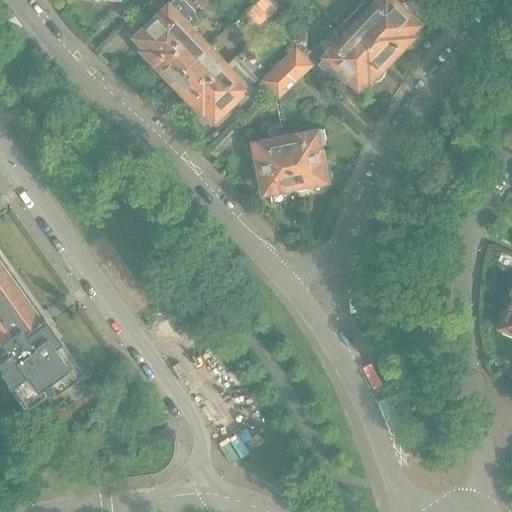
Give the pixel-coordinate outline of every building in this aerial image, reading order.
[(156,62),(192,30),(201,21),(197,17),(197,12),(185,0),(173,0),(157,17),(154,16),(149,21),(149,25),(134,39),(133,45),(139,52),(145,50),(156,62)] [(285,0),(281,4),(287,9),(296,0),(285,0)] [(421,23),(409,12),(409,8),(404,3),(400,3),(396,0),(379,0),(366,15),(402,48),(414,36),(411,33),(421,23)] [(402,48),(366,15),(348,34),(384,67),(391,59),(397,58),(400,54),(401,49),(402,48)] [(384,67),(348,34),(340,26),(325,42),(323,40),(318,45),(323,50),(322,51),(327,56),(325,59),(326,60),(324,62),(336,73),(340,68),(363,90),(372,80),(375,82),(380,80),(385,75),(386,69),(384,67)] [(172,83),(209,47),(192,30),(156,62),(163,69),(164,74),(172,83)] [(315,65),(296,45),(286,55),(306,75),(315,65)] [(192,99),(237,58),(236,57),(227,65),(209,47),(172,83),(179,91),(184,91),(192,99)] [(306,75),(286,55),(279,63),(288,73),(298,82),(306,75)] [(239,97),(254,82),(250,79),(246,83),(239,76),(247,69),(237,58),(192,99),(204,112),(205,116),(209,120),(213,122),(228,107),(232,108),(237,103),(239,101),(239,97)] [(271,90),(288,73),(279,63),(261,80),(271,90)] [(281,100),(292,88),(298,82),(288,73),(271,90),(266,94),(275,103),(279,98),(281,100)] [(286,106),(298,94),(292,88),(281,100),(286,106)] [(325,161),(327,158),(325,151),(322,149),(321,141),(326,140),(324,129),(303,133),(302,129),(288,131),(288,137),(297,186),(299,185),(304,187),(309,186),(312,183),(321,181),(321,182),(328,180),(331,179),(333,177),(333,173),(332,171),(329,169),(326,169),(325,161)] [(297,186),(288,137),(256,143),(251,144),(253,152),(257,151),(259,161),(257,164),(259,171),(262,173),(265,192),(282,189),(286,191),(291,190),(295,186),(297,186)] [(0,288),(16,277),(0,254),(0,288)] [(84,376),(57,338),(59,337),(16,277),(0,288),(0,340),(5,347),(1,349),(2,350),(0,352),(0,365),(25,401),(46,386),(54,397),(81,378),(84,376)] [(511,290),(511,293),(511,294),(511,300),(501,326),(503,327),(504,332),(511,335),(511,290)]
